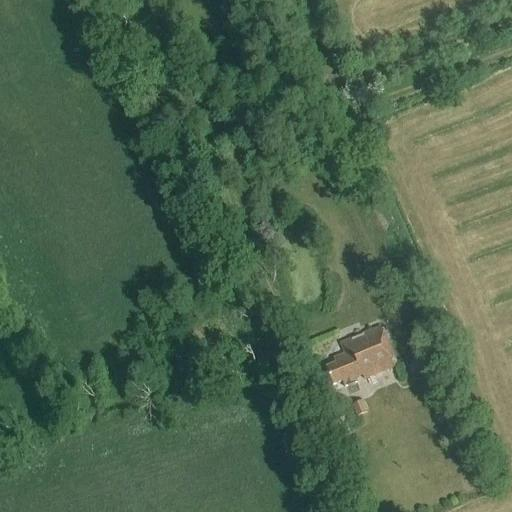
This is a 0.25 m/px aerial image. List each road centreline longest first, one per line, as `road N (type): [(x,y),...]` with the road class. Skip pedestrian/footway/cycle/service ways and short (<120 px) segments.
road 1 (track): [(511,51),(289,132),(230,165),(228,184),(265,293),(313,390)]
road 2 (track): [(148,0),(181,92),(208,120),(230,125),(267,119),(511,26)]
